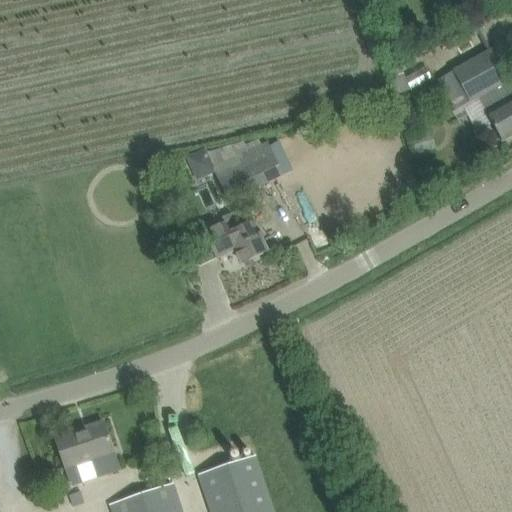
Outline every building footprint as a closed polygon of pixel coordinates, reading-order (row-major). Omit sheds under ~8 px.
[(486,30),(479,19),(462,29),(469,41),(486,30)] [(438,80),(445,94),(455,111),(478,98),(487,114),(486,114),(502,143),(511,137),(511,87),(492,50),(452,72),(453,72),(438,80)] [(389,63),(394,83),(405,80),(399,60),(389,63)] [(258,145),(211,165),(214,171),(227,200),(256,187),(282,176),(266,141),(258,145)] [(267,252),(259,234),(246,207),(222,219),(225,225),(206,234),(206,235),(189,242),(200,267),(217,259),(217,260),(236,251),(242,264),(267,252)] [(177,217),(167,220),(171,231),(181,228),(177,217)] [(56,439),(71,486),(119,470),(104,423),(56,439)] [(200,476),(206,495),(211,511),(273,511),(255,457),(200,476)] [(110,506),(111,511),(182,511),(173,485),(110,506)]
